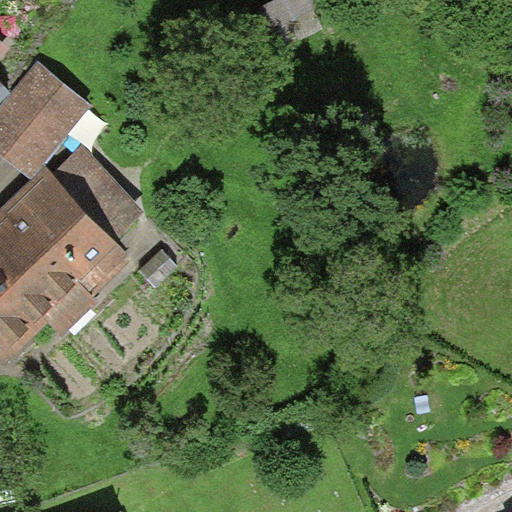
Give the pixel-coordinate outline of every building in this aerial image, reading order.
[(36,47),(14,71),(61,113),(83,89),(36,47)] [(0,130),(24,153),(61,113),(14,71),(0,86),(0,130)] [(78,130),(18,187),(83,255),(112,228),(107,222),(127,203),(95,169),(106,159),(78,130)] [(0,333),(83,255),(18,187),(0,204),(0,333)] [(189,250),(168,230),(140,259),(161,279),(189,250)]
